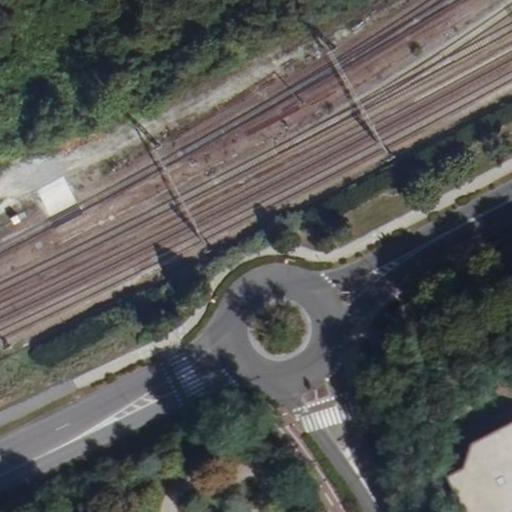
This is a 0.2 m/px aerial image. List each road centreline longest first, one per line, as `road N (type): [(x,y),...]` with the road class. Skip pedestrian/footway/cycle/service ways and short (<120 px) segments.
road 1 (track): [(291,64),(0,193)]
road 2 (secondary): [(0,498),(245,367)]
road 3 (secondary): [(229,331),(0,454)]
road 4 (residential): [(370,511),(323,352)]
road 5 (residential): [(269,379),(367,511)]
road 6 (secondary): [(328,337),(446,230)]
road 7 (secondary): [(446,230),(302,286)]
